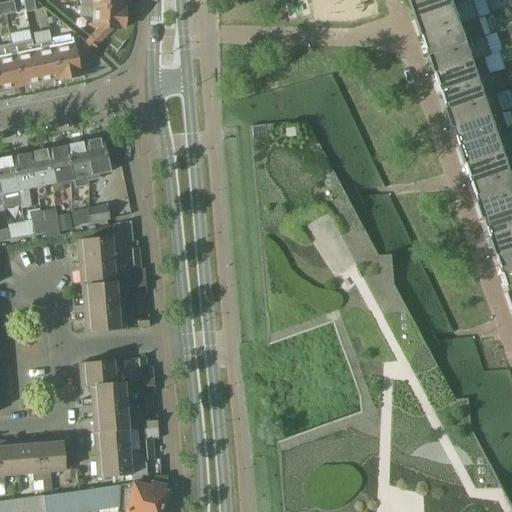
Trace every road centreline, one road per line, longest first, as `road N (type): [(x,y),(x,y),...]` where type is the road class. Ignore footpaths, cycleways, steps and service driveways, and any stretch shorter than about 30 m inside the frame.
road 1 (secondary): [(227,511),(190,82)]
road 2 (residential): [(407,40),(511,345)]
road 3 (secondary): [(152,87),(168,152),(188,341)]
road 4 (residential): [(206,36),(407,40)]
road 5 (secondary): [(188,341),(203,511)]
road 6 (residential): [(0,119),(152,87)]
road 7 (residential): [(59,350),(188,341)]
